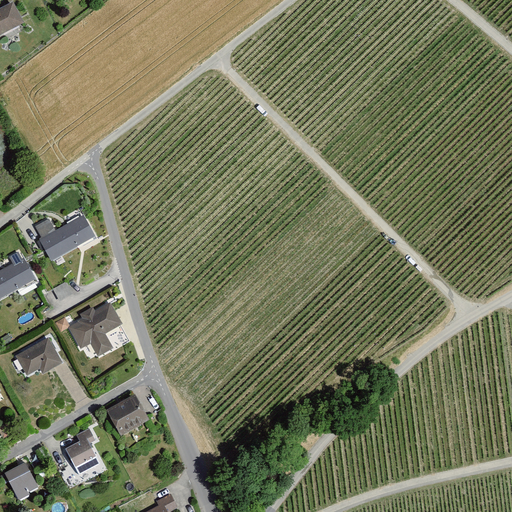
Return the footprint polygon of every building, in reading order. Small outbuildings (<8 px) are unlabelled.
[(14,5),(0,11),(0,38),(25,26),(14,5)] [(86,212),(39,238),(53,263),(99,237),(86,212)] [(0,305),(40,282),(26,258),(22,252),(15,257),(20,264),(0,277),(0,305)] [(110,301),(77,320),(98,359),(118,347),(111,334),(124,327),(110,301)] [(56,322),(59,331),(69,327),(66,319),(56,322)] [(50,335),(14,355),(29,381),(65,361),(50,335)] [(107,409),(121,436),(152,419),(137,392),(107,409)] [(66,449),(76,469),(101,457),(93,443),(99,440),(93,428),(78,436),(81,441),(66,449)] [(29,461),(5,473),(20,502),(44,489),(29,461)] [(151,511),(172,511),(181,507),(173,491),(156,499),(162,507),(151,511)]
